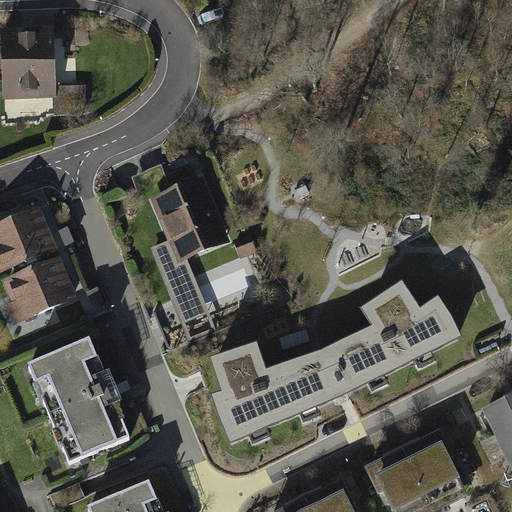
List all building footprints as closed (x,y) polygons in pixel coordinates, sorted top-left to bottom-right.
[(54,30),(5,32),(8,107),(57,105),(54,30)] [(145,202),(164,245),(152,250),(162,273),(227,245),(199,180),(145,202)] [(35,213),(0,227),(0,271),(51,250),(35,213)] [(54,262),(0,284),(0,294),(13,325),(70,301),(54,262)] [(266,378),(255,347),(215,361),(226,394),(216,397),(233,439),(250,431),(248,427),(263,421),(266,425),(301,409),(300,405),(313,399),(315,404),(343,392),(369,379),(367,375),(381,368),(383,372),(416,356),(413,351),(428,344),(430,348),(458,334),(448,317),(438,300),(420,313),(402,286),(366,309),(380,330),(325,357),(266,378)] [(93,361),(85,342),(25,367),(32,384),(46,378),(82,459),(116,444),(82,366),(93,361)] [(511,395),(482,410),(511,471),(511,395)] [(432,439),(395,457),(421,511),(452,511),(464,506),(432,439)] [(421,511),(395,457),(357,475),(375,511),(421,511)] [(145,483),(86,509),(87,511),(139,511),(137,506),(152,500),(145,483)] [(343,511),(331,489),(294,507),(296,511),(343,511)]
